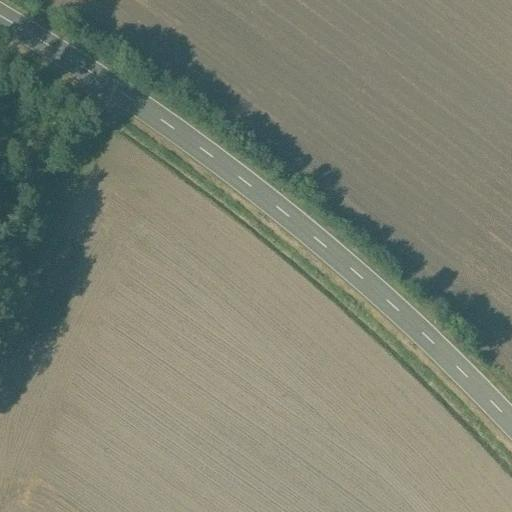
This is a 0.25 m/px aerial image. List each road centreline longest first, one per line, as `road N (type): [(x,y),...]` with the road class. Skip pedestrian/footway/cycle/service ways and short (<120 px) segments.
road 1 (tertiary): [(0,17),(250,186),(511,424)]
road 2 (track): [(125,97),(36,242),(0,323)]
